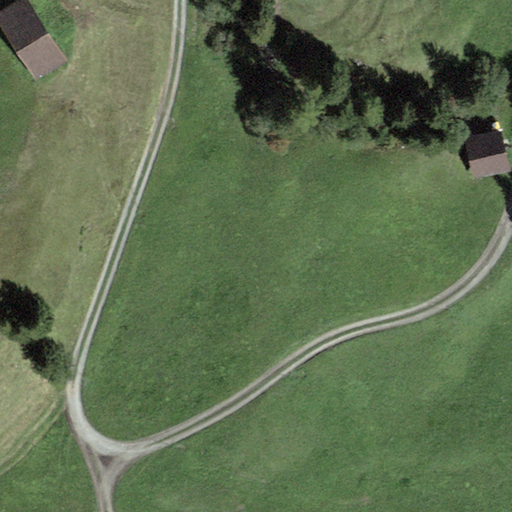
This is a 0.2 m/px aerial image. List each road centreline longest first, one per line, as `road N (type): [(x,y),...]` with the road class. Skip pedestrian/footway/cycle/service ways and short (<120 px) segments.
road 1 (track): [(179,0),(169,103),(76,359),(74,412),(104,501)]
road 2 (track): [(87,437),(135,451),(221,414),(330,337),(434,310),(478,274),(511,219)]
